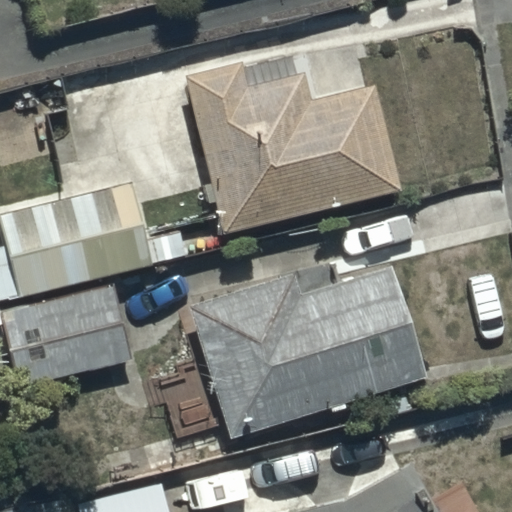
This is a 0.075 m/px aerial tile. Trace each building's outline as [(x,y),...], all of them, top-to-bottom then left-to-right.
[(228,64),(170,77),(205,233),(385,192),(361,84),(297,99),(288,58),(229,71),(228,64)] [(0,295),(185,254),(179,230),(132,240),(119,180),(0,206),(0,295)] [(279,275),(175,307),(215,439),(410,379),(377,270),(286,298),(279,275)] [(0,358),(7,388),(122,361),(104,285),(0,309),(0,358)] [(327,502),(286,511),(425,511),(399,464),(327,502)] [(165,511),(157,475),(0,511),(165,511)]
